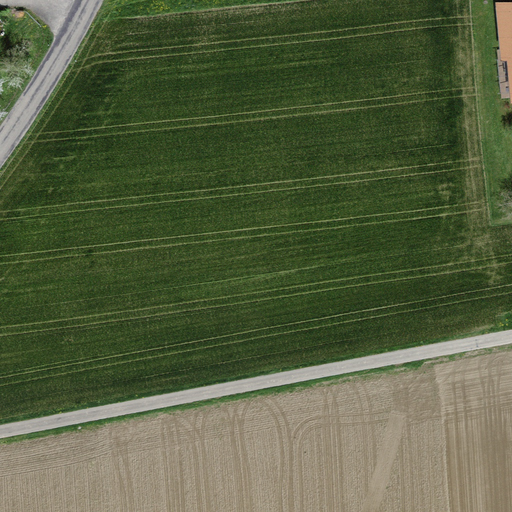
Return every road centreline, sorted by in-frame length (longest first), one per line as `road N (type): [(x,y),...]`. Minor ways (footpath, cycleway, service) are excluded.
road 1 (unclassified): [(0,437),(511,339)]
road 2 (unclassified): [(89,0),(0,154)]
